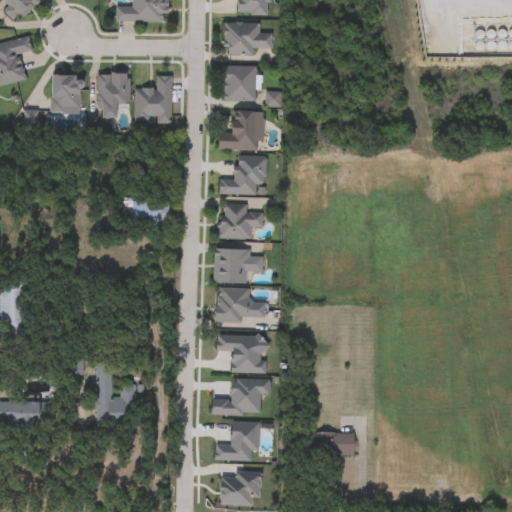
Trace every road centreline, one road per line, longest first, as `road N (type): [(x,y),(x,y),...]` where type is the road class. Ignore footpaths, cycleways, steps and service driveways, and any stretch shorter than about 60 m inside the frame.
road 1 (residential): [(194,0),(182,511)]
road 2 (residential): [(193,48),(110,48),(69,33)]
